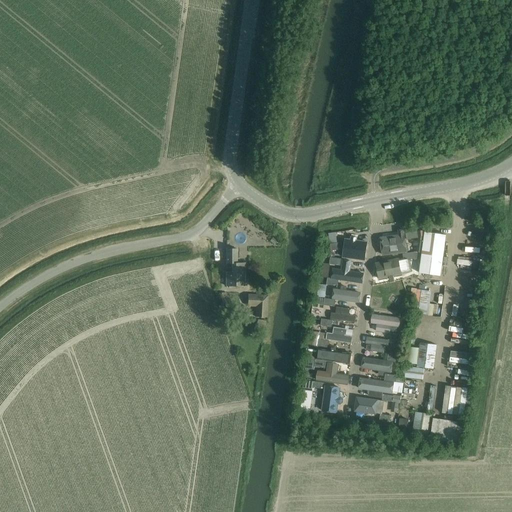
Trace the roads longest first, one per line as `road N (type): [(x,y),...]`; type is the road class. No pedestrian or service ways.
road 1 (track): [(291,441),(469,459),(509,166)]
road 2 (unclassified): [(0,307),(76,261),(192,234),(239,184)]
road 3 (residential): [(346,411),(375,200)]
road 4 (unclassified): [(239,184),(230,150),(250,0)]
road 5 (unclassified): [(239,184),(287,216),(375,200)]
road 6 (unclassified): [(375,200),(459,185),(509,166)]
